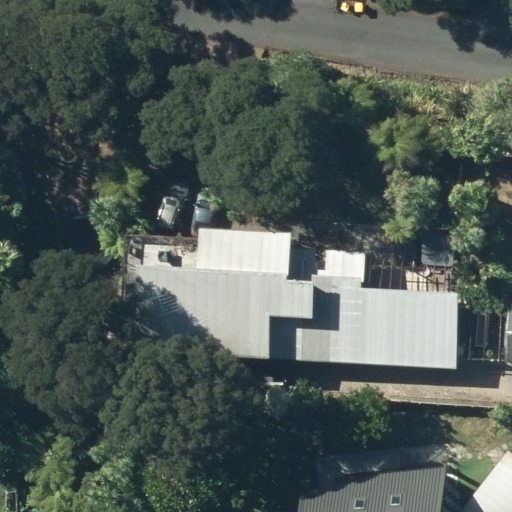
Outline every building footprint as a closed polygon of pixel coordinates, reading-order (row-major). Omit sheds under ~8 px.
[(122,355),(450,372),(454,295),(352,290),(352,282),(359,282),(361,254),(318,251),(317,274),(309,272),(309,253),(283,252),(284,237),(188,233),(185,274),(127,270),(122,355)] [(437,252),(457,252),(457,239),(437,239),(437,252)] [(500,364),(511,364),(511,306),(504,306),(500,364)] [(391,464),(390,446),(317,450),(320,497),(327,497),(324,503),(321,510),(320,511),(439,511),(437,462),(391,464)] [(511,511),(511,448),(510,447),(460,511),(511,511)]
